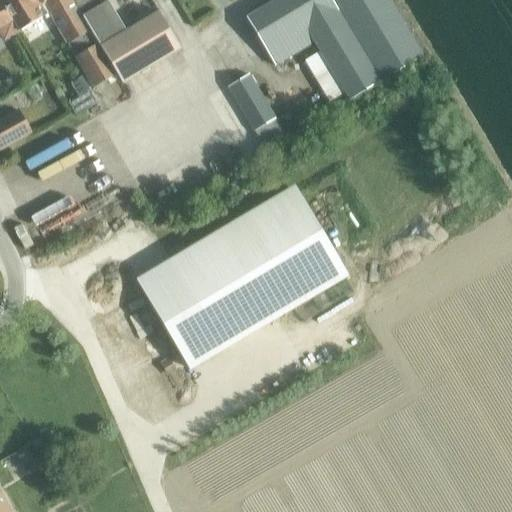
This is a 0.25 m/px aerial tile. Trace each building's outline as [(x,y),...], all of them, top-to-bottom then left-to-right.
[(48,16),(73,57),(96,44),(69,0),(0,0),(0,1),(19,33),(48,16)] [(106,0),(69,0),(96,44),(116,77),(120,85),(179,50),(156,12),(125,31),(106,0)] [(384,0),(277,0),(243,21),(273,69),(313,45),(335,82),(344,96),(348,104),(420,60),(384,0)] [(0,35),(4,42),(19,33),(0,1),(0,35)] [(96,44),(73,57),(87,81),(92,90),(108,81),(116,77),(96,44)] [(248,77),(241,81),(227,89),(262,150),(283,138),(248,77)] [(35,85),(26,90),(33,103),(42,98),(35,85)] [(89,91),(78,97),(85,109),(96,103),(89,91)] [(17,111),(0,121),(0,151),(31,135),(17,111)] [(295,191),(139,283),(145,294),(190,370),(276,319),(346,278),(345,275),(295,191)] [(8,511),(0,497),(0,511),(8,511)]
